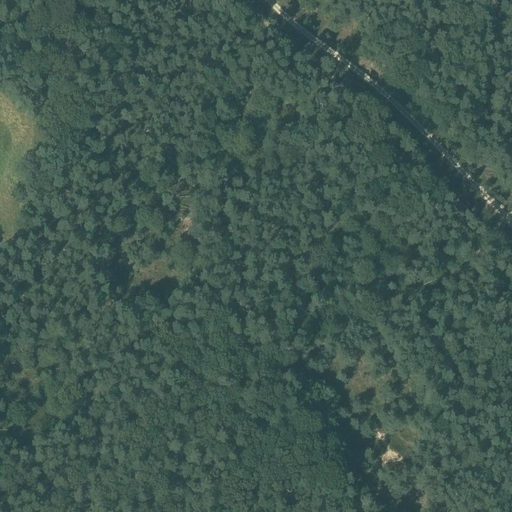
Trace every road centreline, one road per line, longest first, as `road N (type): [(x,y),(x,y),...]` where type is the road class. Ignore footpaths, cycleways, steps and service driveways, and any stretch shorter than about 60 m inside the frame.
road 1 (track): [(155,511),(209,455),(234,389),(476,251),(511,213)]
road 2 (track): [(244,0),(319,62),(352,122),(444,188),(492,235)]
road 3 (track): [(268,0),(371,83),(511,225)]
